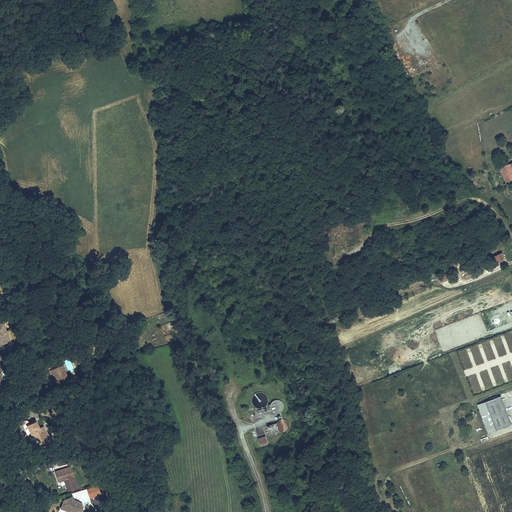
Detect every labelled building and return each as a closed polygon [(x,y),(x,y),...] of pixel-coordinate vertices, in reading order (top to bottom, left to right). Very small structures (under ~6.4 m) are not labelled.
[(511,161),(499,167),(505,182),(511,178),(511,161)] [(440,283),(450,278),(446,271),(437,277),(440,283)] [(436,328),(443,351),(489,337),(482,314),(436,328)] [(0,343),(10,340),(6,330),(5,330),(3,322),(0,322),(0,343)] [(61,363),(52,367),(57,381),(67,377),(61,363)] [(488,406),(503,401),(500,395),(485,401),(488,406)] [(478,404),(480,409),(488,406),(485,401),(478,404)] [(507,413),(503,401),(488,406),(496,429),(511,424),(507,413)] [(488,406),(480,409),(488,432),(496,429),(488,406)] [(42,422),(38,424),(35,418),(26,423),(32,432),(34,431),(40,441),(50,436),(42,422)] [(268,443),(266,436),(258,438),(260,445),(268,443)] [(68,454),(62,456),(65,463),(71,461),(69,454),(68,454)] [(54,469),(58,482),(63,480),(66,490),(77,487),(70,464),(54,469)] [(47,468),(37,471),(41,479),(43,486),(53,483),(49,471),(47,468)] [(87,487),(89,498),(96,496),(94,486),(87,487)] [(63,499),(60,507),(67,510),(69,509),(70,507),(72,508),(73,511),(74,511),(77,511),(80,511),(79,507),(81,502),(74,499),(72,495),(63,499)]
